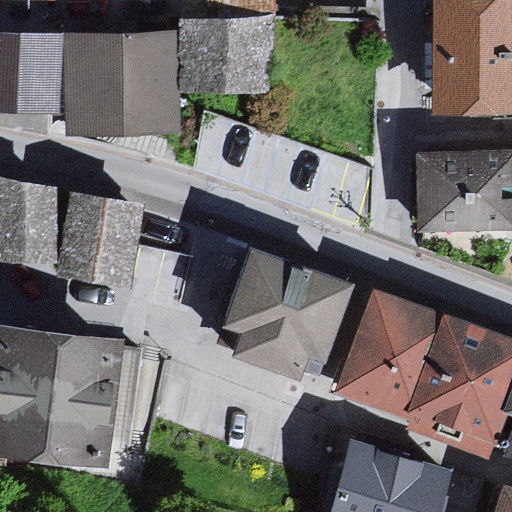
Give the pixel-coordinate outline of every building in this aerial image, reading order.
[(511,0),(428,1),(429,121),(511,120),(511,0)] [(261,19),(162,21),(164,37),(171,98),(262,96),(261,19)] [(55,37),(0,37),(0,118),(47,123),(53,116),(55,37)] [(168,137),(164,37),(55,37),(53,116),(61,118),(64,143),(117,152),(117,135),(168,137)] [(511,150),(417,154),(421,237),(511,234),(511,150)] [(40,190),(0,184),(0,266),(46,265),(40,190)] [(131,209),(52,193),(46,265),(45,278),(116,301),(131,209)] [(339,287),(227,250),(202,330),(223,341),(216,359),(279,382),(285,368),(305,376),(339,287)] [(396,434),(475,462),(497,419),(482,413),(506,349),(355,294),(318,393),(399,423),(396,434)] [(0,464),(91,469),(98,339),(0,330),(0,464)] [(511,351),(506,349),(482,413),(497,419),(491,471),(511,476),(511,351)] [(432,511),(442,474),(332,445),(320,511),(432,511)] [(511,511),(511,492),(488,485),(480,511),(511,511)]
